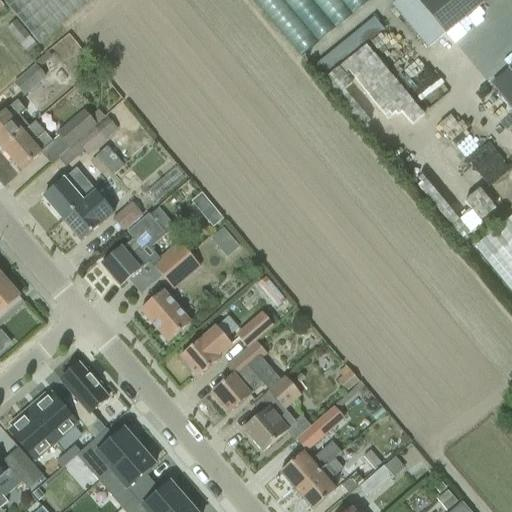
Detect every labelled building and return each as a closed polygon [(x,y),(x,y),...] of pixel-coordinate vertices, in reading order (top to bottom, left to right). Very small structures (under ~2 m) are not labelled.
[(0,0),(39,46),(58,29),(93,0),(0,0)] [(253,0),(302,63),(384,0),(253,0)] [(426,51),(487,0),(400,0),(391,8),(426,51)] [(325,81),(384,32),(374,19),(314,68),(325,81)] [(26,55),(36,46),(15,22),(5,30),(26,55)] [(488,35),(466,52),(473,60),(495,44),(488,35)] [(22,95),(45,77),(38,69),(52,58),(48,53),(33,65),(35,67),(14,85),(22,95)] [(511,76),(508,71),(490,86),(511,112),(511,76)] [(0,148),(2,151),(28,129),(19,118),(26,112),(17,103),(5,113),(4,113),(0,116),(0,148)] [(57,135),(68,149),(104,119),(98,111),(89,118),(84,113),(57,135)] [(76,144),(87,157),(116,132),(105,118),(76,144)] [(35,123),(28,129),(2,151),(20,173),(42,155),(41,154),(52,144),(35,123)] [(107,149),(96,158),(112,176),(123,167),(107,149)] [(64,181),(58,186),(43,199),(62,221),(95,193),(76,171),(64,181)] [(436,192),(425,201),(469,251),(480,241),(436,192)] [(105,205),(95,193),(62,221),(80,243),(96,230),(102,225),(101,223),(113,213),(105,205)] [(200,194),(190,202),(200,215),(210,207),(200,194)] [(138,206),(135,208),(131,204),(113,219),(123,231),(141,216),(139,213),(142,210),(138,206)] [(120,289),(135,276),(149,263),(139,252),(148,244),(150,247),(162,238),(145,219),(128,233),(133,239),(101,267),(120,289)] [(222,230),(209,240),(217,250),(230,239),(222,230)] [(511,237),(482,261),(511,299),(511,237)] [(163,279),(189,256),(178,243),(152,266),(163,279)] [(189,256),(163,279),(174,292),(200,269),(189,256)] [(0,279),(0,314),(19,299),(2,278),(0,279)] [(264,279),(256,286),(276,309),(284,302),(264,279)] [(232,286),(224,293),(229,299),(237,292),(232,286)] [(168,345),(183,331),(190,325),(163,293),(155,299),(140,312),(168,345)] [(261,314),(235,337),(247,350),(255,343),(273,328),(266,320),(271,316),(267,311),(262,315),(261,314)] [(198,379),(213,367),(220,361),(218,359),(231,347),(215,329),(202,340),(202,339),(180,359),(198,379)] [(247,350),(241,355),(226,369),(232,376),(211,395),(228,415),(250,397),(263,386),(249,370),(266,355),(255,343),(247,350)] [(77,373),(66,382),(91,412),(99,404),(108,414),(127,398),(100,367),(83,381),(77,373)] [(341,378),(337,382),(346,393),(358,383),(348,372),(345,368),(338,374),(341,378)] [(257,417),(241,431),(263,456),(278,443),(287,435),(294,443),(295,442),(310,428),(301,417),(294,423),(283,410),(299,397),(285,379),(253,407),(260,415),(257,417)] [(56,384),(35,402),(64,436),(89,414),(64,384),(59,388),(56,384)] [(17,425),(13,428),(39,458),(64,436),(35,402),(14,420),(17,425)] [(310,428),(295,442),(306,454),(331,431),(320,419),(310,428)] [(102,438),(86,453),(111,480),(138,455),(136,453),(139,450),(128,438),(125,441),(121,436),(110,446),(102,438)] [(74,447),(65,455),(70,462),(77,456),(80,454),(74,447)] [(17,450),(2,463),(27,491),(42,478),(17,450)] [(279,475),(295,493),(333,459),(325,450),(310,463),(303,454),(279,475)] [(350,479),(340,487),(348,496),(375,472),(382,466),(370,452),(363,458),(361,456),(343,472),(350,479)] [(138,455),(111,480),(135,507),(152,492),(144,483),(155,473),(150,468),(153,466),(142,454),(140,457),(138,455)] [(65,455),(57,462),(63,468),(70,462),(65,455)] [(333,459),(295,493),(311,511),(312,511),(327,499),(336,492),(327,482),(342,469),(333,459)] [(367,500),(392,479),(382,468),(358,489),(367,500)] [(436,477),(428,483),(438,495),(445,489),(436,477)] [(152,492),(135,507),(140,511),(184,511),(187,509),(186,507),(189,504),(178,493),(175,495),(170,490),(160,500),(152,492)] [(447,492),(437,500),(446,511),(456,502),(447,492)]
